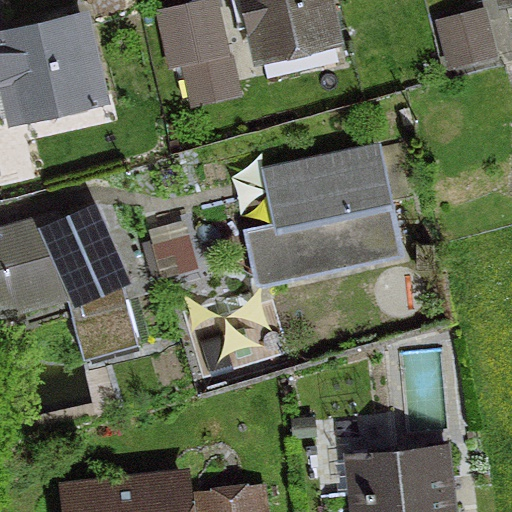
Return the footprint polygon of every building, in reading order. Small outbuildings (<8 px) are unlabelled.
[(207,0),(199,0),(156,10),(169,69),(220,58),(207,0)] [(330,41),(320,0),(228,0),(235,29),(249,25),(257,58),(330,41)] [(96,99),(78,19),(0,36),(0,81),(1,81),(10,119),(96,99)] [(491,22),(449,32),(460,77),(502,67),(491,22)] [(191,99),(227,91),(221,61),(185,69),(191,99)] [(284,277),(395,253),(376,167),(266,191),(284,277)] [(6,227),(7,230),(0,232),(0,311),(61,295),(79,359),(133,344),(116,283),(118,283),(85,208),(32,233),(28,221),(6,227)] [(351,493),(353,511),(443,511),(438,450),(358,458),(361,492),(351,493)] [(181,511),(178,478),(63,491),(65,511),(181,511)] [(196,497),(197,511),(257,511),(255,490),(196,497)]
